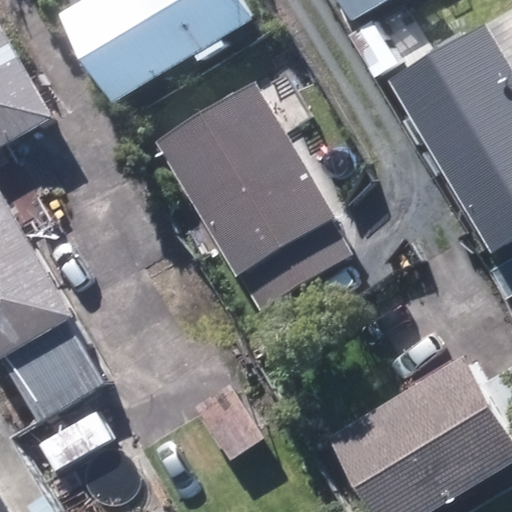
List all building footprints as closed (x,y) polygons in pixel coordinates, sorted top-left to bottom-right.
[(0,0),(0,351),(6,361),(15,356),(54,422),(130,378),(0,152),(70,112),(5,0),(0,0)] [(88,0),(72,9),(124,102),(272,20),(260,0),(88,0)] [(355,0),(366,18),(395,0),(355,0)] [(511,49),(495,21),(403,75),(508,254),(511,252),(511,49)] [(324,116),(292,63),(169,136),(268,301),(368,241),(301,129),(324,116)] [(511,366),(497,375),(483,351),(342,432),(387,511),(441,511),(511,471),(511,366)] [(244,381),(207,405),(241,457),(277,433),(244,381)] [(0,511),(23,511),(0,472),(0,511)] [(309,511),(308,510),(304,506),(300,504),(295,502),(290,501),(285,500),(279,501),(274,503),(270,505),(266,508),(262,511),(261,511),(309,511)]
